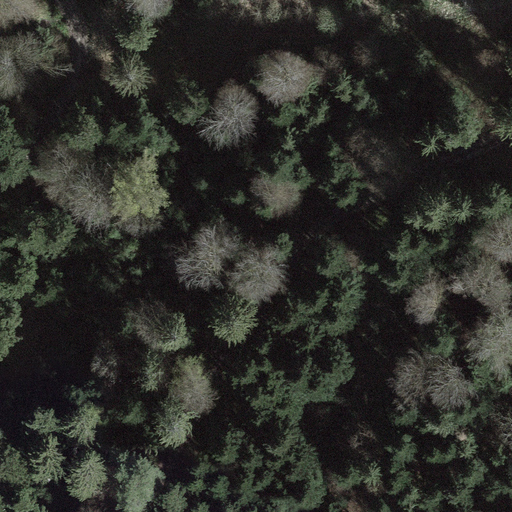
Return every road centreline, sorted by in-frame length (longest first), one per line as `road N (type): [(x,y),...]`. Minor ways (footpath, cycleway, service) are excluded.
road 1 (track): [(145,511),(210,378),(275,271),(317,225),(511,133)]
road 2 (track): [(0,188),(76,77),(82,25),(66,0)]
